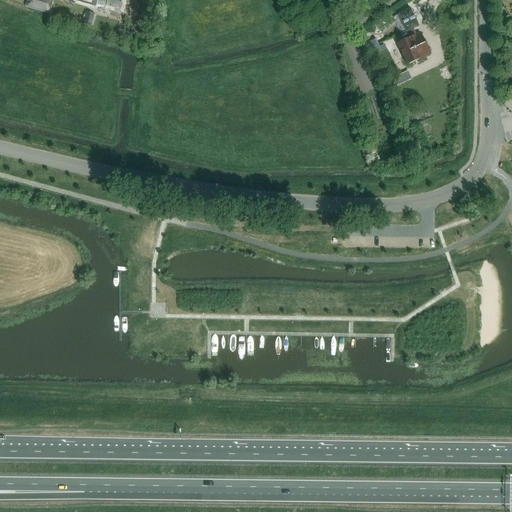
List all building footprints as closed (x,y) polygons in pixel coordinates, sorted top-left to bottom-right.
[(52,0),(25,0),(24,7),(48,14),(52,0)] [(72,0),(96,7),(97,4),(121,11),(123,0),(72,0)] [(407,65),(430,54),(420,32),(415,34),(413,29),(419,26),(410,9),(398,14),(407,32),(410,30),(413,36),(397,43),(407,65)] [(85,11),(82,23),(91,25),(94,14),(85,11)] [(369,56),(380,50),(375,39),(363,45),(369,56)] [(399,73),(394,75),(397,83),(402,80),(399,73)]
